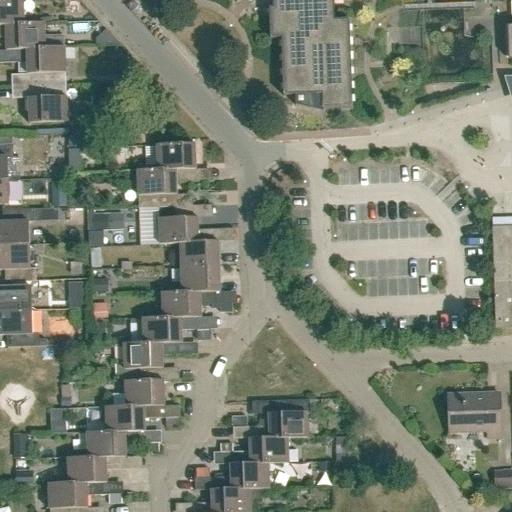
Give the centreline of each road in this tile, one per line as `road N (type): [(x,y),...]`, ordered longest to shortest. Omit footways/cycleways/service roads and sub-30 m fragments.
road 1 (residential): [(160,511),(159,486),(203,428),(216,367),(274,298)]
road 2 (residential): [(243,150),(107,0)]
road 3 (residential): [(243,150),(412,138)]
road 4 (residential): [(457,511),(457,501),(351,382)]
road 5 (residential): [(511,352),(376,359),(351,382)]
road 6 (residential): [(274,298),(256,277),(251,168),(243,150)]
road 7 (residential): [(412,138),(435,142),(483,172),(506,162),(511,142)]
